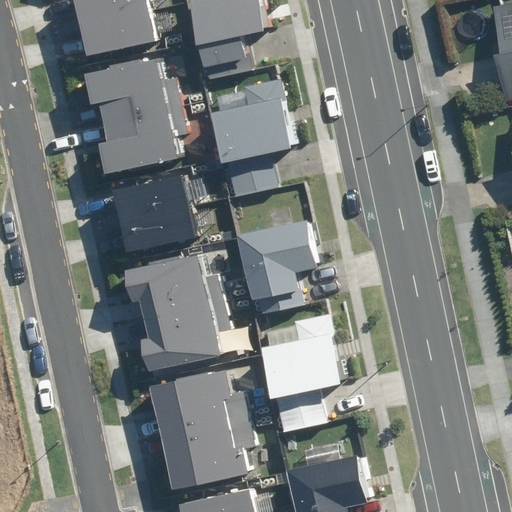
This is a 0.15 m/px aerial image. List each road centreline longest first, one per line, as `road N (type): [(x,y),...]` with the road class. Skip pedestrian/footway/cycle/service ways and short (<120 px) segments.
road 1 (tertiary): [(350,0),(465,511)]
road 2 (residential): [(0,57),(99,511)]
